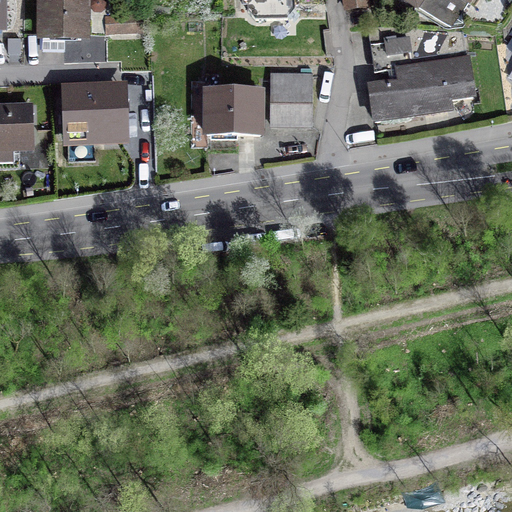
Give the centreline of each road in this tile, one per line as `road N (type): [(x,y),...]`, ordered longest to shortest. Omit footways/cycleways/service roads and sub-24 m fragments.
road 1 (secondary): [(511,166),(0,241)]
road 2 (track): [(511,437),(217,511)]
